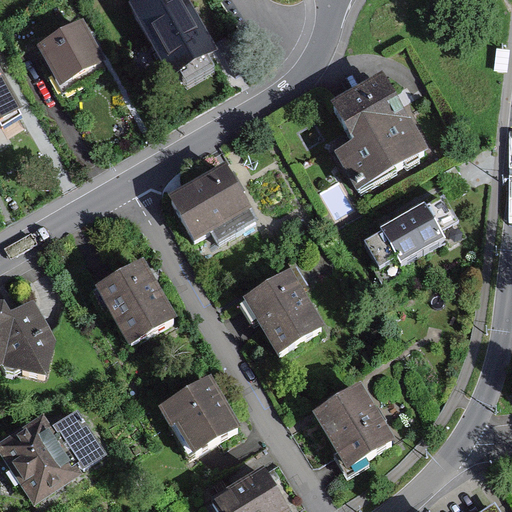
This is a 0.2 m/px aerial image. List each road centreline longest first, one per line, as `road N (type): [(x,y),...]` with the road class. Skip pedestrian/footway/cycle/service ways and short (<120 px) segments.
road 1 (residential): [(326,511),(128,186)]
road 2 (residential): [(128,186),(300,81),(315,61),(332,0)]
road 3 (residential): [(462,441),(496,364),(511,254)]
road 4 (residential): [(0,260),(128,186)]
